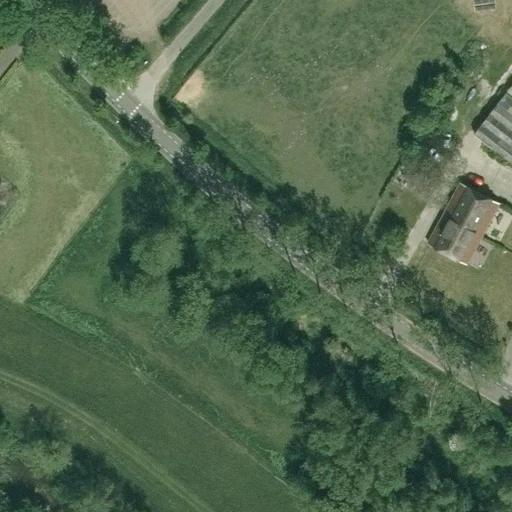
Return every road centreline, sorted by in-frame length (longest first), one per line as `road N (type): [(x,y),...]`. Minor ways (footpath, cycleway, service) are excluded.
road 1 (tertiary): [(511,403),(447,368),(243,213),(131,106)]
road 2 (tertiary): [(131,106),(26,0)]
road 3 (unclassified): [(131,106),(225,0)]
